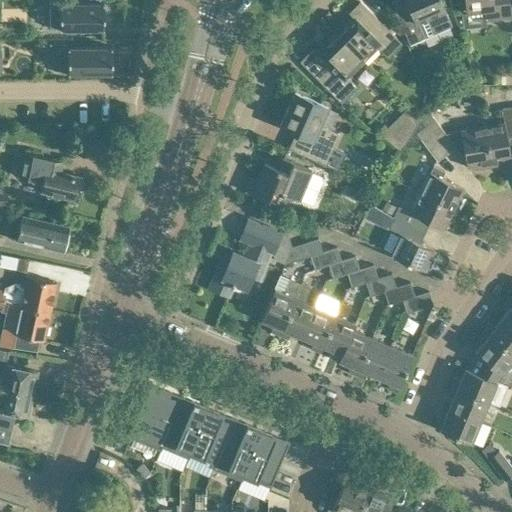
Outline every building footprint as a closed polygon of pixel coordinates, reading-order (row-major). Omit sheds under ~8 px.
[(445,11),(440,0),(405,0),(406,2),(393,8),(407,38),(404,39),(408,45),(409,44),(410,45),(424,39),(452,26),(446,11),(445,11)] [(464,0),(466,12),(484,10),(485,20),(511,17),(509,0),(464,0)] [(400,42),(360,2),(350,13),(355,18),(338,36),(362,61),(377,46),(386,56),(400,42)] [(50,3),(50,29),(104,29),(103,3),(50,3)] [(362,61),(338,36),(320,53),(314,48),(301,61),(341,102),(356,87),(346,76),(362,61)] [(111,47),(58,47),(58,73),(112,73),(111,47)] [(327,107),(294,92),(280,125),(307,137),(300,154),(325,165),(338,134),(319,125),(327,107)] [(404,144),(420,119),(420,118),(409,107),(380,135),(400,150),(404,144)] [(504,122),(482,126),(489,166),(503,164),(503,161),(511,159),(507,139),(511,138),(511,107),(502,109),(504,122)] [(489,166),(482,126),(460,130),(460,131),(445,133),(434,120),(435,119),(430,111),(420,118),(420,119),(446,154),(455,147),(453,144),(462,143),(467,167),(475,166),(476,169),(489,166)] [(420,119),(413,130),(437,162),(446,154),(420,119)] [(60,172),(63,161),(24,152),(18,176),(41,182),(39,191),(75,199),(80,176),(60,172)] [(250,177),(244,190),(276,203),(280,193),(298,200),(299,198),(312,204),(324,175),(311,170),(282,157),(277,168),(265,162),(257,180),(250,177)] [(432,165),(420,191),(456,210),(462,197),(460,196),(463,188),(441,178),(444,171),(432,165)] [(450,223),(456,210),(420,191),(410,211),(444,229),(448,222),(450,223)] [(386,203),(382,209),(391,214),(395,207),(386,203)] [(405,223),(410,211),(398,206),(398,207),(393,217),(405,223)] [(63,250),(68,227),(16,215),(15,220),(20,221),(16,240),(63,250)] [(393,217),(388,228),(400,233),(405,223),(393,217)] [(271,252),(273,253),(275,260),(285,263),(292,246),(289,235),(248,218),(240,239),(250,243),(244,256),(233,251),(228,262),(221,259),(209,288),(229,296),(234,284),(247,289),(252,276),(260,279),(271,252)] [(434,250),(400,233),(390,254),(427,272),(433,259),(430,257),(434,250)] [(323,251),(319,238),(292,246),(285,263),(284,264),(311,255),(323,251)] [(342,260),(338,247),(323,251),(311,255),(315,269),(329,265),(342,260)] [(360,269),(356,256),(342,260),(329,265),(333,278),(347,273),(360,269)] [(18,259),(16,271),(25,272),(27,260),(18,259)] [(374,265),(360,269),(347,273),(352,287),(365,282),(378,278),(374,265)] [(392,274),(378,278),(365,282),(369,296),(383,291),(396,287),(392,274)] [(6,292),(4,301),(21,305),(21,304),(50,310),(56,282),(22,275),(20,285),(17,284),(6,288),(5,292),(6,292)] [(300,284),(301,284),(302,283),(290,278),(284,292),(274,288),(261,319),(273,324),(270,331),(279,335),(300,284)] [(411,283),(396,287),(383,291),(387,304),(402,299),(415,296),(411,283)] [(302,336),(315,305),(305,301),(310,288),(301,284),(300,284),(279,335),(288,338),(291,332),(302,336)] [(433,305),(429,291),(415,296),(402,299),(406,313),(433,305)] [(509,308),(502,318),(511,325),(511,298),(509,296),(504,304),(509,308)] [(0,299),(0,309),(1,310),(1,311),(5,312),(0,337),(0,345),(16,347),(37,351),(40,339),(44,340),(50,310),(21,304),(21,305),(4,301),(0,299)] [(342,353),(352,329),(355,322),(346,318),(351,306),(340,301),(335,314),(319,351),(328,355),(330,349),(341,353),(342,353)] [(319,351),(335,314),(315,305),(302,336),(313,341),(310,348),(319,351)] [(489,323),(483,331),(511,353),(511,325),(502,318),(494,327),(489,323)] [(356,375),(372,337),(352,329),(342,353),(341,353),(338,360),(350,364),(347,371),(356,375)] [(511,380),(511,353),(483,331),(477,338),(483,342),(475,353),(480,357),(471,370),(494,380),(500,372),(502,373),(511,380)] [(379,377),(392,345),(372,337),(356,375),(365,379),(368,372),(379,377)] [(397,392),(412,354),(392,345),(379,377),(390,381),(387,388),(397,392)] [(0,349),(0,360),(2,361),(7,361),(9,351),(0,349)] [(0,386),(32,393),(37,372),(5,365),(3,376),(0,375),(0,386)] [(454,377),(450,386),(488,401),(488,400),(499,404),(507,385),(494,380),(471,370),(466,368),(461,380),(454,377)] [(152,384),(130,436),(160,448),(160,449),(162,446),(161,445),(181,396),(152,384)] [(27,415),(32,393),(0,386),(0,442),(8,445),(16,412),(27,415)] [(479,421),(488,401),(450,386),(447,394),(453,397),(449,408),(479,421)] [(181,396),(161,445),(162,446),(187,457),(188,457),(190,452),(189,452),(208,407),(181,396)] [(208,407),(189,452),(190,452),(215,463),(216,463),(235,418),(208,407)] [(471,442),(479,421),(449,408),(444,420),(437,417),(433,426),(471,442)] [(215,463),(213,467),(214,468),(240,479),(241,479),(243,475),(242,474),(261,429),(235,418),(216,463),(215,463)] [(261,429),(242,474),(243,475),(270,486),(289,441),(261,429)] [(511,475),(511,467),(499,450),(496,452),(490,444),(481,450),(505,481),(511,475)] [(142,462),(136,468),(144,477),(150,472),(142,462)] [(337,511),(358,511),(369,487),(345,477),(336,498),(332,496),(326,511),(336,511),(337,511)] [(396,511),(388,509),(393,497),(369,487),(358,511),(396,511)]
